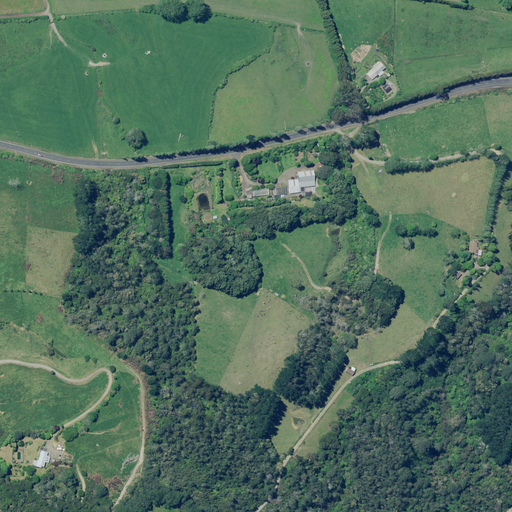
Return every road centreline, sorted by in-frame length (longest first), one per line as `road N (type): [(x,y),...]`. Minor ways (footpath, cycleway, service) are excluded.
road 1 (track): [(334,126),(362,160),(382,166),(499,154),(489,262),(470,273),(413,357),(347,383),(256,511)]
road 2 (primary): [(0,144),(84,163),(158,161),(239,149),(511,81)]
